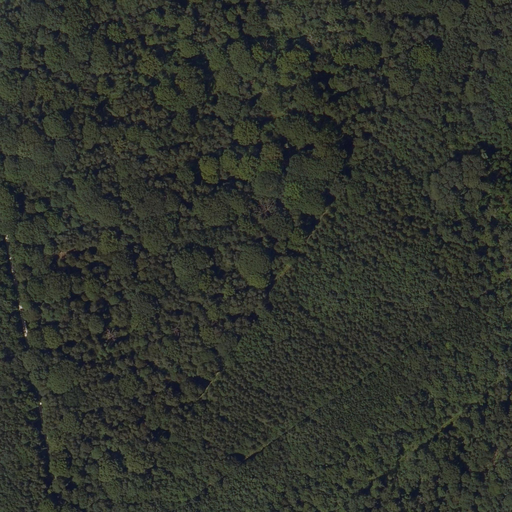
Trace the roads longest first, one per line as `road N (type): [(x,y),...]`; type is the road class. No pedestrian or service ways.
road 1 (track): [(125,511),(474,0)]
road 2 (track): [(175,511),(511,276)]
road 3 (track): [(0,169),(64,511)]
